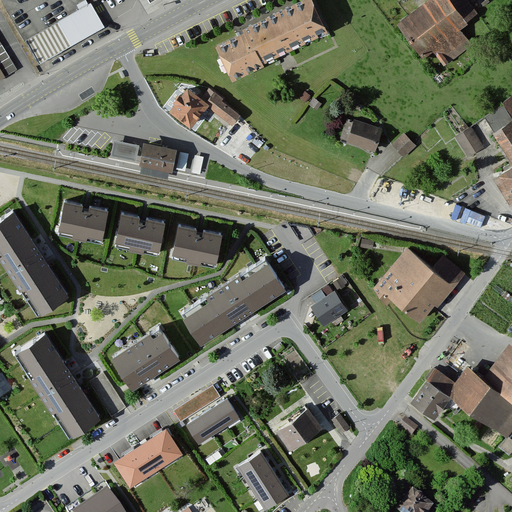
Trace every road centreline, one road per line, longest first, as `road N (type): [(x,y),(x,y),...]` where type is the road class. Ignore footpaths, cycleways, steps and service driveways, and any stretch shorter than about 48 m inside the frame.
road 1 (residential): [(509,240),(258,181),(158,117),(120,46)]
road 2 (residential): [(0,169),(277,228),(306,269),(287,328)]
road 3 (residential): [(0,508),(287,328)]
road 4 (residential): [(509,240),(396,398)]
road 5 (residential): [(396,398),(511,503)]
road 6 (secondary): [(0,118),(120,46)]
road 7 (residential): [(287,328),(370,432)]
